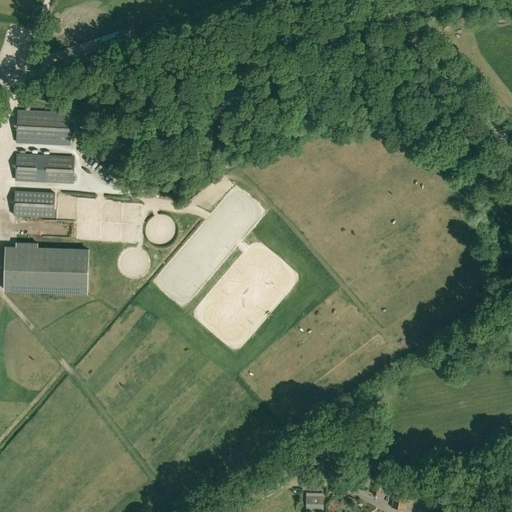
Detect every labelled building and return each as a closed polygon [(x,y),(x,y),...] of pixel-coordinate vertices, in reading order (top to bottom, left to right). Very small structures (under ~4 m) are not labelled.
[(72,113),(18,110),(17,142),(70,144),(72,113)] [(74,156),(47,155),(17,154),(16,179),(73,182),(74,156)] [(56,189),(16,187),(15,211),(55,212),(56,189)] [(4,280),(4,288),(87,291),(87,280),(88,248),(38,247),(38,242),(16,242),(16,246),(5,246),(4,280)] [(335,448),(331,444),(323,436),(319,440),(330,452),(335,448)] [(289,476),(323,477),(323,463),(289,463),(289,476)] [(380,495),(382,485),(383,480),(376,478),(372,494),(380,495)] [(404,508),(408,491),(395,488),(392,506),(404,508)] [(474,503),(485,506),(485,504),(486,500),(475,498),(474,502),(474,503)]
